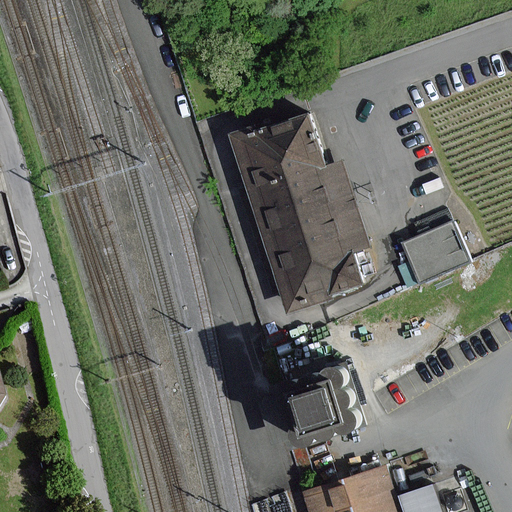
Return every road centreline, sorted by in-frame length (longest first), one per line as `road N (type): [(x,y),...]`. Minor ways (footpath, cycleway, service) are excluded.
road 1 (residential): [(47,289),(102,511)]
road 2 (residential): [(0,117),(47,289)]
